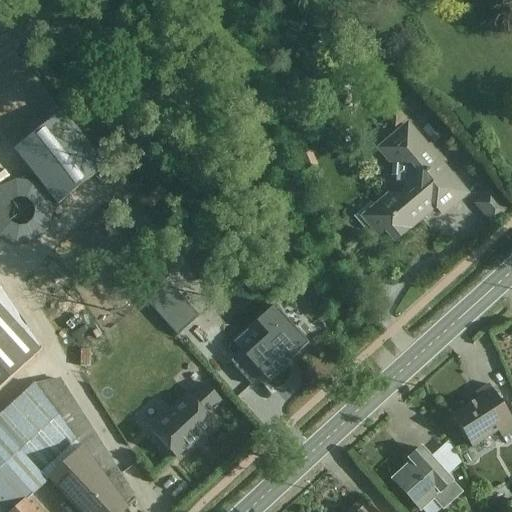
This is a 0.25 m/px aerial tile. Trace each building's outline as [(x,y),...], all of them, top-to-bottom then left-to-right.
[(440,216),(469,194),(410,117),(371,147),(400,184),(359,215),(377,239),(386,231),(394,242),(435,210),(440,216)] [(0,286),(0,390),(43,351),(0,286)] [(286,364),(306,346),(272,309),(256,324),(269,337),(234,369),(250,387),(261,377),(269,385),(288,367),(286,364)] [(206,381),(153,435),(185,466),(224,427),(218,421),(232,406),(206,381)] [(476,456),(511,436),(511,421),(493,387),(450,411),(476,456)] [(440,510),(462,491),(421,444),(405,458),(409,462),(389,479),(418,511),(420,511),(432,501),(440,510)] [(138,511),(86,452),(51,483),(76,511),(138,511)] [(139,483),(155,478),(150,463),(135,467),(139,483)] [(12,511),(42,511),(29,497),(12,511)] [(374,511),(362,499),(347,511),(374,511)]
